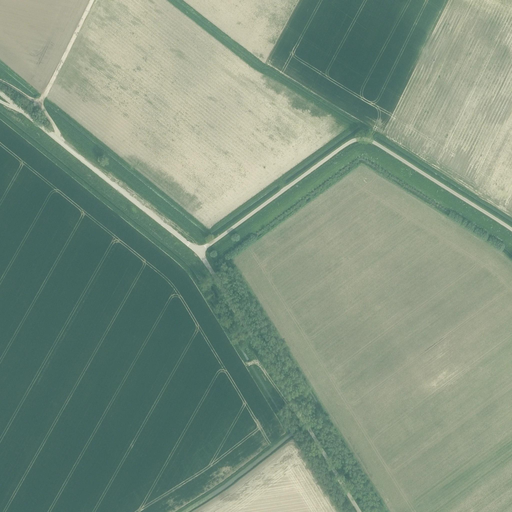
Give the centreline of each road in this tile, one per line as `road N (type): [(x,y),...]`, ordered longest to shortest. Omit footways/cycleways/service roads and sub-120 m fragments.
road 1 (unclassified): [(511,229),(361,139),(198,252)]
road 2 (unclassified): [(359,511),(198,252)]
road 3 (unclassified): [(198,252),(0,92)]
